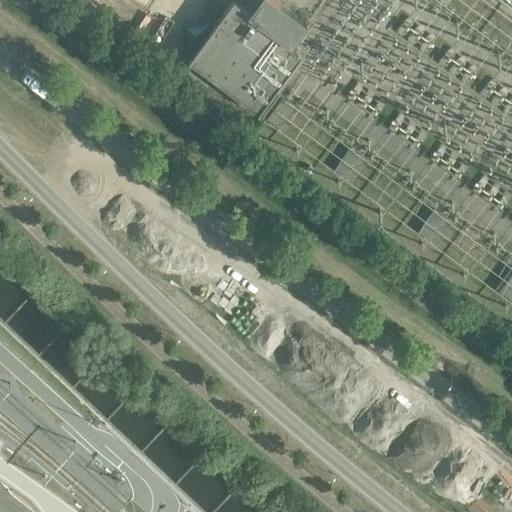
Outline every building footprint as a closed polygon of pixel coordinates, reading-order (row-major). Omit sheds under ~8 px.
[(305,52),(292,43),(308,22),(306,21),(306,22),(279,3),(280,2),(277,0),(257,0),(249,11),(234,0),(232,0),(188,61),(189,62),(191,60),(259,111),(258,113),(259,114),(305,52)] [(284,131),(301,108),(283,95),(267,117),(284,131)] [(353,182),(370,159),(352,146),(335,169),(353,182)] [(436,244),(453,221),(435,208),(418,231),(436,244)] [(511,265),(495,287),(511,299),(511,265)]
